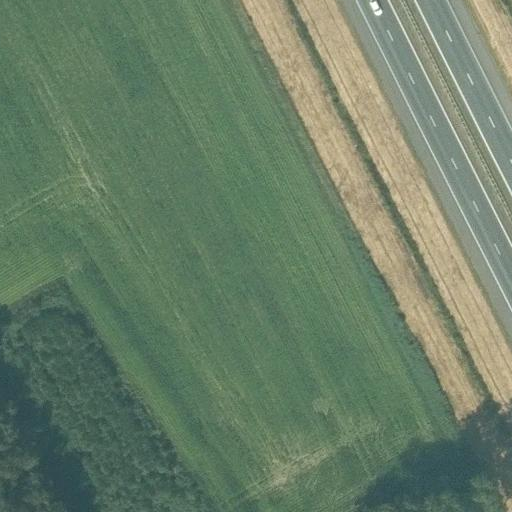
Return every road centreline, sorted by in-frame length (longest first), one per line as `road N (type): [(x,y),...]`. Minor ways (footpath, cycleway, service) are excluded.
road 1 (motorway): [(376,0),(511,268)]
road 2 (motorway): [(511,140),(444,0)]
